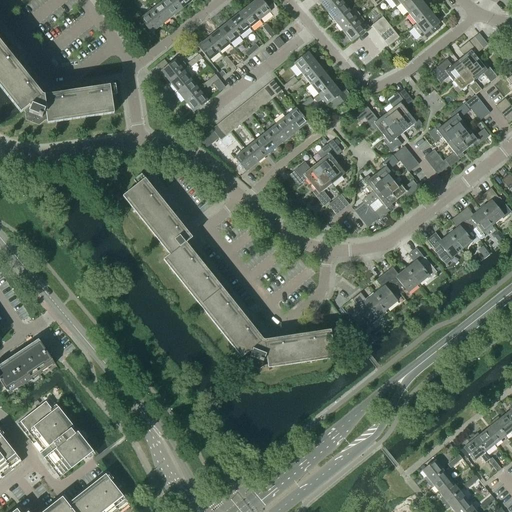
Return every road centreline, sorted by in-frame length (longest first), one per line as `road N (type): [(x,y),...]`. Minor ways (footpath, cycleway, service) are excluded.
road 1 (residential): [(243,201),(207,229),(284,323),(322,290),(326,250)]
road 2 (secondary): [(412,370),(239,511)]
road 3 (residential): [(312,29),(362,88),(374,88),(477,15)]
road 4 (secondary): [(276,511),(377,433),(412,370)]
road 5 (tertiary): [(221,511),(129,395)]
road 6 (residential): [(0,148),(43,155),(140,142)]
road 7 (residential): [(326,250),(381,244),(448,196)]
road 8 (residential): [(206,113),(312,29)]
road 9 (tertiary): [(129,395),(194,511)]
road 10 (secondary): [(412,370),(511,291)]
road 11 (residential): [(140,142),(184,152),(243,201)]
